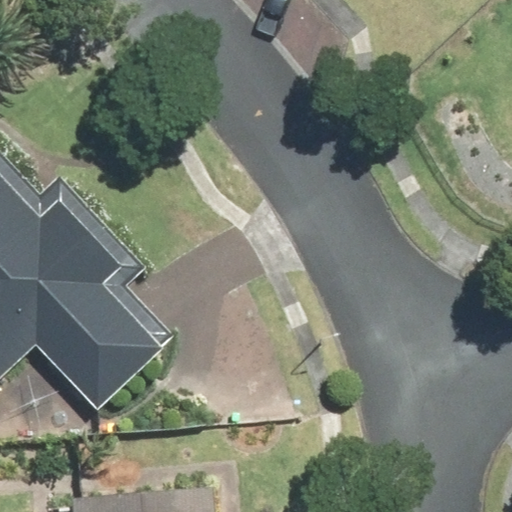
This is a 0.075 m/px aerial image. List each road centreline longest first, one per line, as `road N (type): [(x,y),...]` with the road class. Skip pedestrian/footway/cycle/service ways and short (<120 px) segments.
road 1 (residential): [(402,362),(301,176),(176,0)]
road 2 (residential): [(416,511),(402,362)]
